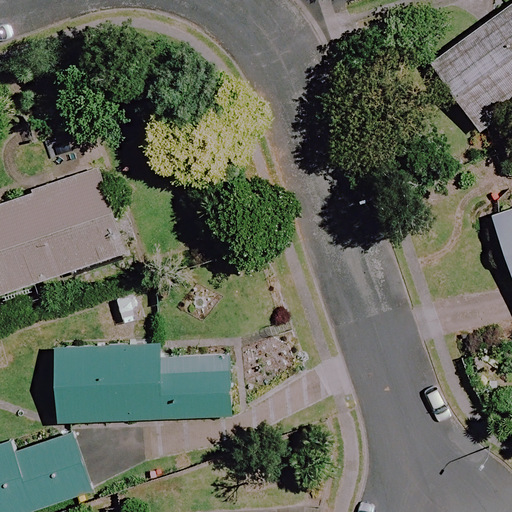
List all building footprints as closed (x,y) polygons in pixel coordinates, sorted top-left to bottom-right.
[(511,110),(511,11),(434,68),(480,133),(511,110)] [(0,296),(126,254),(98,170),(0,202),(0,296)] [(511,210),(492,218),(511,278),(511,210)] [(164,361),(163,344),(56,349),(60,425),(233,417),(230,358),(164,361)] [(0,511),(32,511),(91,494),(72,432),(0,454),(0,511)]
